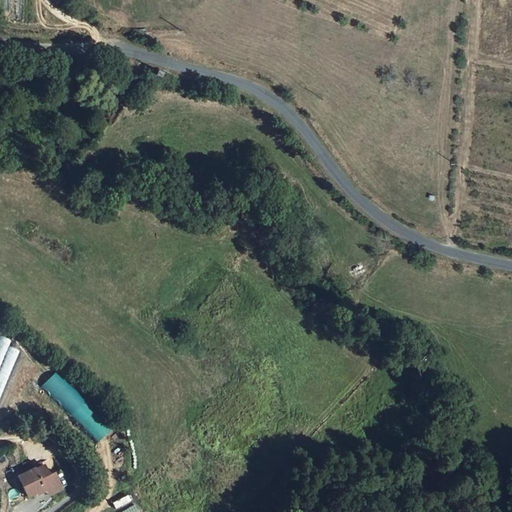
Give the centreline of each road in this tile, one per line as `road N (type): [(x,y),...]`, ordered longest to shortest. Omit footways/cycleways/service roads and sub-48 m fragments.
road 1 (tertiary): [(511,267),(393,227),(349,193),(309,136),(260,94),(107,46),(0,41)]
road 2 (track): [(447,251),(474,0)]
